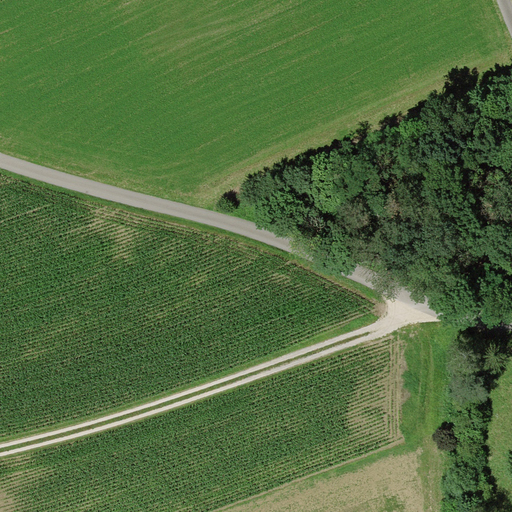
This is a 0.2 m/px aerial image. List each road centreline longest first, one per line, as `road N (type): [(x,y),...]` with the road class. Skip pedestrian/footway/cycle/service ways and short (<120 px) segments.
road 1 (unclassified): [(0,161),(238,228),(429,312),(511,328)]
road 2 (track): [(0,453),(167,405),(429,312)]
